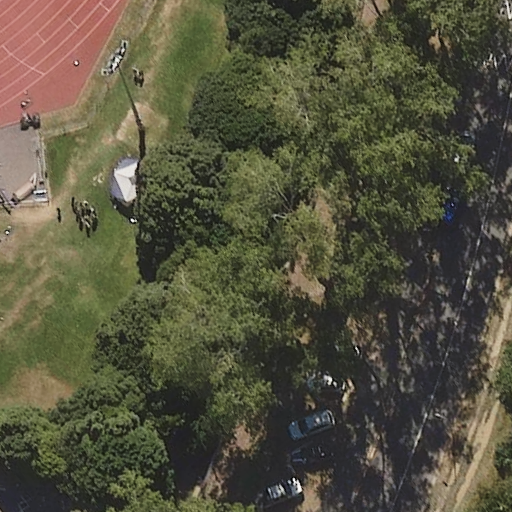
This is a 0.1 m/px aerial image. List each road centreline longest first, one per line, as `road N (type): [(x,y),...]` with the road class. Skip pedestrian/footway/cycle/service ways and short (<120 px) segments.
road 1 (tertiary): [(511,44),(447,342),(387,511)]
road 2 (track): [(444,511),(489,400),(511,303)]
